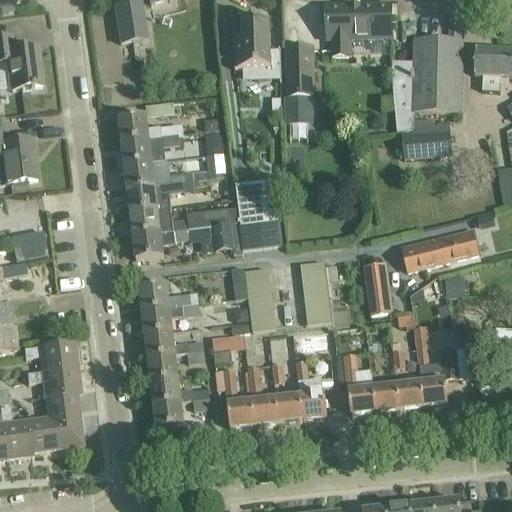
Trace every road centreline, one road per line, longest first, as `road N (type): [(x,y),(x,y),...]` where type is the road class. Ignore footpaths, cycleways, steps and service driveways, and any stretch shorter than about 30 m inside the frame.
road 1 (residential): [(125,503),(71,0)]
road 2 (residential): [(125,503),(511,468)]
